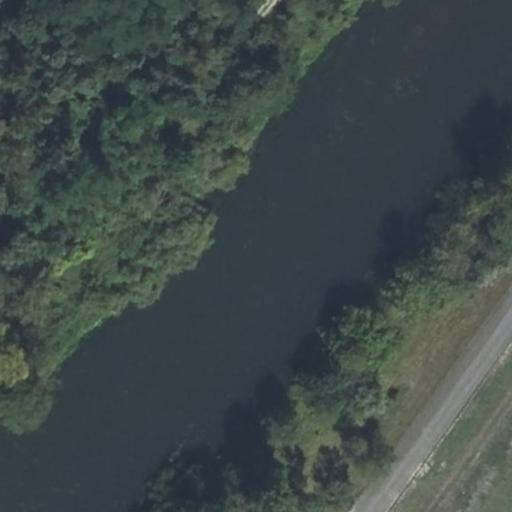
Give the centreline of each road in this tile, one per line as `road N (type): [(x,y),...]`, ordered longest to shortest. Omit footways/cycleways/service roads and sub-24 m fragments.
road 1 (track): [(269,0),(141,159),(0,303)]
road 2 (track): [(433,511),(511,402)]
